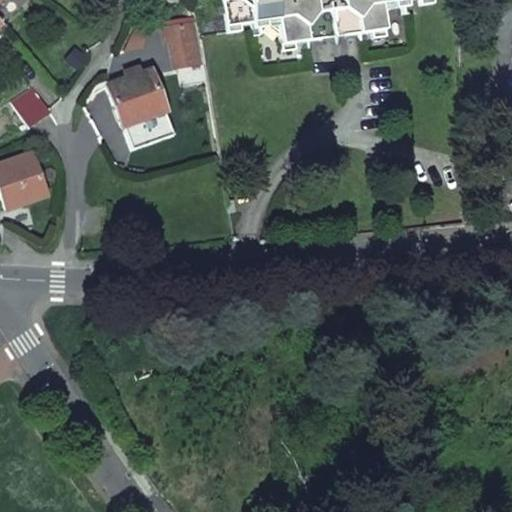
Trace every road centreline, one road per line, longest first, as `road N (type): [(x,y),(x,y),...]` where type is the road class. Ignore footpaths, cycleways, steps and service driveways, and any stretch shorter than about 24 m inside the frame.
road 1 (residential): [(511,243),(113,280),(10,276)]
road 2 (residential): [(10,276),(25,342),(158,511)]
